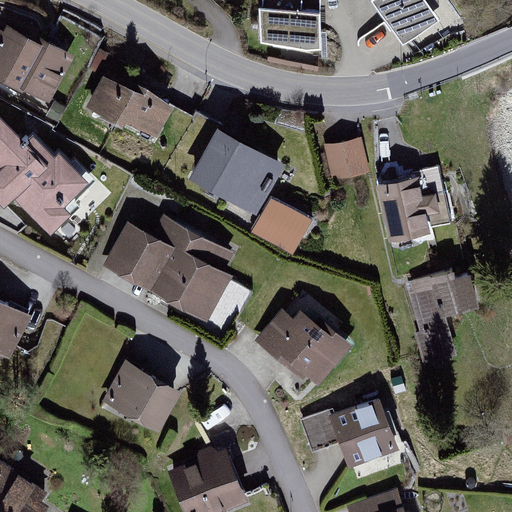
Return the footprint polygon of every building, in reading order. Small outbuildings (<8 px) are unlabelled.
[(286,0),(262,0),(261,43),(326,45),(327,8),(286,7),(286,0)] [(429,0),(376,0),(377,0),(408,47),(444,22),(429,0)] [(12,37),(0,30),(0,81),(53,107),(78,55),(18,26),(12,37)] [(156,137),(174,104),(133,82),(130,88),(104,75),(86,111),(124,130),(128,123),(156,137)] [(25,145),(0,118),(0,206),(8,215),(20,204),(52,238),(73,218),(64,208),(93,181),(63,149),(55,156),(35,135),(25,145)] [(289,164),(221,128),(192,183),(260,219),(289,164)] [(364,140),(327,148),(335,182),(372,174),(364,140)] [(444,171),(379,185),(390,239),(455,225),(444,171)] [(297,257),(315,222),(274,201),(256,236),(297,257)] [(212,323),(235,279),(227,275),(238,253),(166,217),(155,237),(130,224),(107,270),(212,323)] [(473,267),(408,283),(429,365),(462,357),(452,316),(483,309),(473,267)] [(36,317),(0,299),(0,353),(15,361),(36,317)] [(298,321),(284,310),(257,345),(318,392),(356,343),(326,320),(322,326),(304,313),(298,321)] [(189,389),(129,361),(107,409),(166,437),(189,389)] [(335,411),(305,421),(316,454),(345,445),(352,469),(402,451),(385,400),(340,415),(335,411)] [(205,467),(172,478),(186,511),(242,511),(252,508),(227,446),(205,452),(205,467)] [(0,511),(52,511),(54,510),(41,501),(47,493),(4,465),(0,471),(0,511)] [(410,511),(402,490),(351,508),(352,511),(410,511)]
